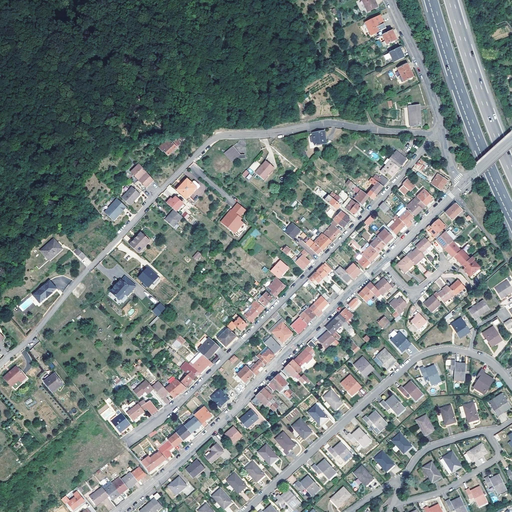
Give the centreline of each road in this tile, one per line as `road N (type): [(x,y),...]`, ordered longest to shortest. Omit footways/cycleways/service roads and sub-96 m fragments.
road 1 (residential): [(0,365),(214,139),(330,123),(433,137)]
road 2 (residential): [(128,440),(169,411),(299,284),(433,137)]
road 3 (track): [(12,0),(115,27),(172,63),(150,66),(132,92),(101,94),(0,135)]
road 4 (tertiary): [(382,262),(119,511)]
road 5 (residential): [(244,511),(417,357),(469,353)]
road 6 (motorway): [(431,0),(511,216)]
road 7 (motorway): [(511,170),(450,0)]
road 8 (track): [(264,0),(302,21),(317,55),(353,84),(374,131)]
road 9 (residential): [(393,501),(449,487),(496,458),(486,431)]
road 10 (residential): [(390,0),(441,132)]
